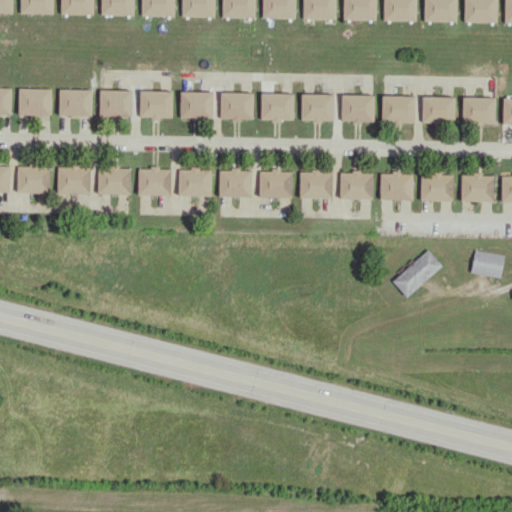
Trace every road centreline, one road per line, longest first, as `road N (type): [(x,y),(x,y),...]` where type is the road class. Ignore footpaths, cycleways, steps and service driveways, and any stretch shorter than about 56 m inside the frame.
road 1 (secondary): [(0,312),(511,448)]
road 2 (residential): [(0,139),(511,151)]
